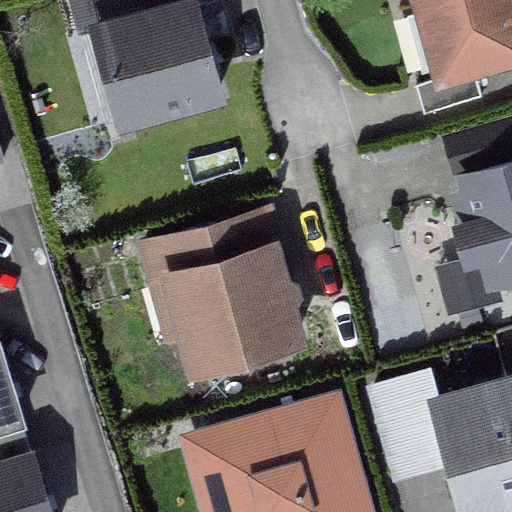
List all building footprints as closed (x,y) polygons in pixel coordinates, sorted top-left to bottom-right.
[(511,3),(511,0),(416,0),(438,71),(412,78),(421,109),(480,92),(471,63),(511,51),(511,3)] [(198,4),(105,30),(130,117),(223,91),(198,4)] [(511,168),(462,183),(473,221),(457,225),(471,273),(492,267),(501,298),(511,295),(511,168)] [(220,226),(139,249),(154,301),(178,294),(199,366),(302,336),(276,246),(230,260),(220,226)] [(0,364),(0,458),(28,450),(0,364)] [(511,511),(511,397),(508,382),(443,400),(474,511),(511,511)] [(374,511),(341,389),(179,434),(200,511),(374,511)] [(0,511),(48,511),(28,450),(0,458),(0,511)]
